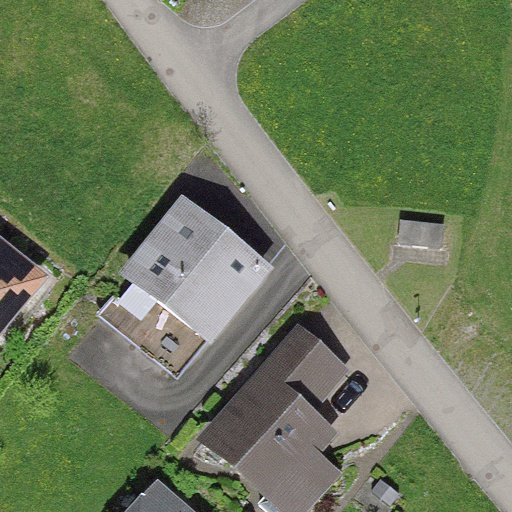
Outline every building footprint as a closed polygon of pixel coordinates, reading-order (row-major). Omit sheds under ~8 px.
[(264,272),(182,209),(131,275),(213,338),(264,272)] [(444,223),(400,220),(398,246),(442,250),(444,223)] [(0,331),(39,283),(0,251),(0,331)] [(336,368),(299,335),(205,445),(282,511),(300,511),(332,476),(309,457),(326,438),(297,413),(336,368)] [(180,511),(159,494),(142,511),(180,511)]
